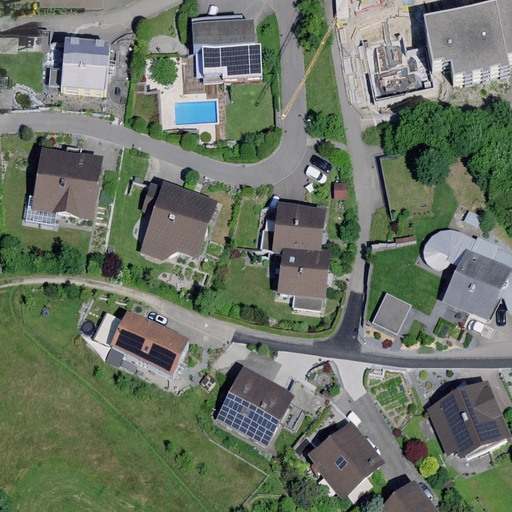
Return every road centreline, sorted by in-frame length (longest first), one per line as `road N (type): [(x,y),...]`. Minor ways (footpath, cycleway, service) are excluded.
road 1 (residential): [(295,0),(295,143),(267,176),(233,174),(84,122),(0,125)]
road 2 (residential): [(161,306),(219,330),(414,361),(511,354)]
road 3 (track): [(0,285),(100,284),(161,306)]
road 4 (residential): [(167,0),(98,26),(27,26)]
